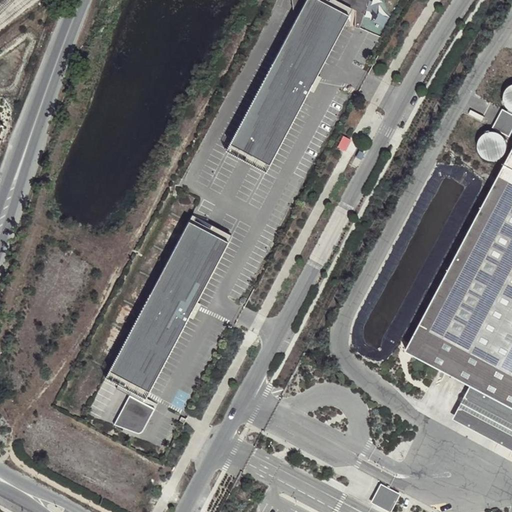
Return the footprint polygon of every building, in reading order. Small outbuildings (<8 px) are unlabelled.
[(297,16),(230,144),(269,165),(343,25),(350,27),(353,16),(356,16),(354,27),(359,28),(367,0),(292,0),(293,13),(297,16)] [(511,84),(511,85),(509,86),(508,87),(507,89),(505,91),(503,95),(503,98),(503,101),(504,104),(507,108),(507,109),(509,110),(511,112),(511,111),(511,84)] [(496,131),(510,138),(511,133),(511,114),(506,112),(496,131)] [(500,160),(502,158),(504,157),(505,155),(506,153),(506,151),(507,149),(507,147),(506,145),(506,143),(505,141),(504,139),(502,138),(501,136),(499,135),(497,134),(495,133),(493,133),(491,133),(489,133),(487,134),(485,135),(483,136),(482,137),(480,138),(479,140),(478,142),(477,144),(477,146),(477,148),(477,150),(477,152),(478,154),(479,156),(480,158),(482,159),(483,160),(485,161),(487,162),(489,163),(491,163),(493,163),(496,162),(498,162),(500,160)] [(345,136),(340,146),(345,149),(350,139),(345,136)] [(511,154),(407,352),(475,388),(511,407),(511,154)] [(150,393),(228,243),(188,222),(109,371),(150,393)] [(511,429),(511,407),(475,388),(466,405),(511,429)] [(372,501),(388,509),(398,492),(382,483),(372,501)]
